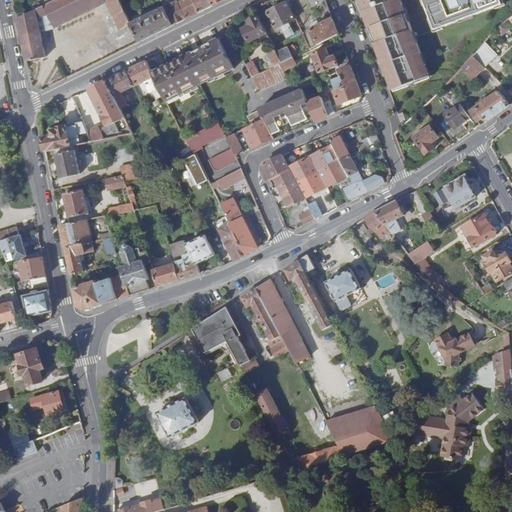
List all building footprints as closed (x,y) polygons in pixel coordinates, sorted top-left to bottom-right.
[(121,0),(54,0),(17,19),(26,61),(46,57),(42,31),(40,15),(51,10),(57,25),(108,1),(121,29),(132,23),(121,0)] [(166,7),(174,25),(188,19),(179,0),(166,7)] [(179,0),(188,19),(201,12),(195,0),(179,0)] [(195,0),(201,12),(215,5),(212,0),(195,0)] [(399,0),(357,0),(392,95),(430,81),(399,0)] [(497,0),(422,0),(435,33),(501,8),(497,0)] [(297,19),(288,2),(267,12),(275,30),(282,27),(286,38),(294,34),(289,24),(297,19)] [(132,23),(140,42),(174,25),(166,7),(132,23)] [(40,15),(42,31),(57,25),(51,10),(40,15)] [(269,37),(259,16),(249,20),(251,25),(244,29),(251,45),(269,37)] [(340,35),(334,19),(304,34),(311,49),(340,35)] [(510,29),(506,23),(499,28),(504,34),(510,29)] [(206,48),(188,57),(202,85),(218,77),(218,79),(236,70),(220,38),(205,46),(206,48)] [(486,66),(498,54),(487,41),(475,54),(486,66)] [(277,54),(281,63),(293,58),(289,48),(277,54)] [(320,73),(341,65),(337,56),(331,59),(327,49),(314,54),(320,73)] [(269,53),(275,66),(281,63),(277,54),(275,50),(269,53)] [(475,54),(462,68),(474,79),(486,66),(475,54)] [(202,85),(188,57),(154,73),(155,77),(167,102),(202,85)] [(281,63),(284,70),(297,64),(294,57),(293,58),(281,63)] [(154,73),(147,61),(130,69),(137,85),(155,77),(154,73)] [(254,62),(247,66),(253,77),(256,76),(260,74),(254,62)] [(260,74),(256,76),(263,89),(288,78),(284,70),(281,63),(275,66),(260,74)] [(362,96),(352,67),(342,70),(343,75),(334,79),(338,90),(336,91),(341,104),(362,96)] [(511,86),(497,70),(493,74),(510,91),(511,89),(511,86)] [(135,86),(127,71),(107,81),(115,96),(135,86)] [(313,75),(300,80),(303,88),(314,84),(316,83),(313,75)] [(115,96),(107,81),(91,89),(109,126),(116,122),(125,118),(115,96)] [(254,119),(256,124),(266,119),(273,135),(282,131),(280,127),(291,122),(292,126),(308,120),(306,115),(312,113),(308,102),(303,89),(260,108),(261,110),(248,116),(251,121),(254,119)] [(484,117),(487,121),(511,105),(506,97),(500,90),(472,110),(479,122),(484,117)] [(312,113),(316,122),(328,117),(324,103),(321,97),(308,102),(312,113)] [(328,117),(336,113),(331,101),(324,103),(328,117)] [(455,128),(471,117),(461,103),(445,114),(455,128)] [(134,134),(125,118),(116,122),(123,136),(134,134)] [(256,124),(244,130),(253,148),(275,139),(273,135),(266,119),(256,124)] [(77,125),(84,144),(91,142),(89,134),(86,127),(84,122),(77,125)] [(116,122),(109,126),(101,129),(105,140),(123,136),(116,122)] [(226,135),(220,123),(200,132),(206,145),(226,135)] [(52,135),(42,137),(45,151),(56,149),(72,146),(67,126),(56,128),(57,130),(52,130),(52,135)] [(105,140),(101,129),(99,126),(92,129),(93,133),(89,134),(91,142),(105,140)] [(441,138),(432,126),(416,137),(427,154),(436,148),(433,144),(441,138)] [(339,131),(331,135),(334,140),(341,136),(339,131)] [(197,134),(186,139),(191,150),(193,154),(204,148),(197,134)] [(235,134),(228,138),(233,148),(236,155),(244,152),(235,134)] [(331,135),(328,136),(334,145),(342,161),(351,156),(341,136),(334,140),(331,135)] [(380,142),(378,138),(360,147),(361,152),(380,142)] [(75,145),(72,146),(56,149),(61,177),(80,174),(75,145)] [(322,151),(325,160),(328,158),(331,166),(342,161),(334,145),(322,151)] [(236,155),(233,148),(210,158),(212,164),(215,168),(217,169),(219,169),(239,161),(236,155)] [(193,154),(191,150),(179,155),(181,161),(184,159),(189,157),(194,155),(193,154)] [(322,151),(312,156),(320,172),(331,166),(328,158),(325,160),(322,151)] [(291,152),(283,155),(287,163),(294,160),(291,152)] [(197,153),(194,155),(189,157),(191,161),(198,175),(205,172),(197,153)] [(287,163),(283,155),(264,163),(263,166),(270,179),(275,177),(291,170),(289,167),(287,163)] [(312,156),(289,167),(291,170),(297,183),(320,172),(312,156)] [(342,161),(350,176),(354,184),(361,197),(370,192),(367,186),(364,182),(363,182),(358,172),(359,172),(351,156),(342,161)] [(331,166),(320,172),(328,188),(350,176),(342,161),(331,166)] [(153,174),(166,168),(163,163),(151,169),(153,174)] [(126,181),(147,176),(145,167),(130,171),(129,168),(122,169),(125,177),(126,181)] [(242,169),(211,184),(215,192),(223,188),(222,186),(245,175),(242,169)] [(291,170),(275,177),(290,207),(305,199),(297,183),(291,170)] [(297,183),(305,199),(328,188),(320,172),(297,183)] [(125,177),(108,180),(109,190),(127,186),(126,181),(125,177)] [(446,189),(458,208),(477,197),(466,177),(446,189)] [(384,178),(373,183),(376,190),(387,184),(388,179),(384,178)] [(373,183),(367,186),(370,192),(376,190),(373,183)] [(345,189),(351,202),(361,197),(354,184),(345,189)] [(65,194),(70,217),(90,214),(85,190),(65,194)] [(431,211),(417,190),(410,194),(424,215),(431,211)] [(234,199),(221,205),(231,225),(245,255),(262,247),(259,241),(255,243),(234,199)] [(398,200),(377,211),(392,231),(394,234),(401,231),(396,219),(405,214),(398,200)] [(311,211),(316,220),(323,216),(316,201),(308,205),(311,211)] [(120,213),(135,210),(133,204),(119,207),(120,213)] [(300,217),(304,226),(316,220),(311,211),(300,217)] [(377,211),(366,218),(382,238),(392,231),(377,211)] [(464,228),(475,247),(498,234),(487,215),(464,228)] [(88,219),(61,224),(66,247),(93,241),(88,219)] [(229,246),(235,260),(245,255),(231,225),(220,229),(225,238),(222,240),(226,247),(229,246)] [(10,238),(20,234),(17,226),(8,228),(0,230),(0,241),(1,241),(10,238)] [(259,239),(265,236),(261,227),(255,230),(259,239)] [(10,238),(1,241),(5,253),(10,252),(12,259),(27,255),(21,234),(20,234),(10,238)] [(214,253),(205,235),(187,243),(191,252),(195,262),(214,253)] [(106,255),(115,252),(110,237),(101,240),(106,255)] [(93,241),(66,247),(71,274),(84,271),(82,260),(85,259),(84,253),(95,251),(93,241)] [(410,255),(417,263),(435,251),(429,242),(410,255)] [(155,278),(152,270),(149,259),(141,261),(137,249),(133,250),(133,248),(129,246),(124,247),(122,252),(126,266),(122,267),(124,275),(131,296),(150,290),(147,281),(155,278)] [(42,249),(27,255),(28,260),(43,257),(42,249)] [(499,281),(511,273),(511,264),(511,262),(511,261),(511,260),(507,251),(498,256),(495,251),(486,256),(489,261),(486,263),(491,273),(493,272),(499,281)] [(195,262),(191,252),(183,255),(185,258),(180,260),(181,262),(175,263),(181,280),(200,274),(195,262)] [(308,255),(300,260),(306,272),(313,268),(315,267),(308,255)] [(20,261),(24,281),(31,279),(47,276),(43,257),(28,260),(20,261)] [(295,277),(306,296),(316,290),(309,277),(306,272),(300,260),(286,269),(291,279),(295,277)] [(181,280),(175,263),(152,270),(155,278),(158,287),(181,280)] [(421,269),(428,275),(434,271),(429,264),(421,269)] [(122,267),(114,270),(116,278),(124,275),(122,267)] [(306,272),(309,277),(316,273),(313,268),(306,272)] [(327,282),(337,302),(348,296),(362,288),(352,269),(327,282)] [(124,275),(112,280),(118,300),(131,296),(124,275)] [(32,288),(48,285),(47,276),(31,279),(32,288)] [(111,278),(97,282),(103,305),(118,300),(112,280),(111,278)] [(291,350),(299,364),(313,358),(276,288),(270,279),(258,287),(286,340),(287,342),(291,350)] [(96,281),(74,287),(78,306),(85,311),(103,305),(97,282),(96,281)] [(286,340),(258,287),(243,296),(248,306),(253,304),(272,340),(270,341),(273,347),(286,340)] [(29,315),(53,310),(49,290),(25,296),(29,315)] [(323,329),(334,324),(316,290),(306,296),(323,329)] [(348,296),(337,302),(342,311),(353,305),(348,296)] [(0,323),(17,318),(13,301),(0,305),(0,323)] [(238,362),(240,361),(241,364),(252,358),(240,334),(243,332),(229,307),(195,328),(207,351),(227,341),(238,362)] [(460,353),(476,344),(469,332),(452,341),(447,333),(435,340),(446,361),(446,366),(460,367),(460,353)] [(277,357),(291,350),(287,342),(274,349),(277,357)] [(30,351),(29,347),(8,352),(13,368),(21,365),(24,375),(26,374),(30,385),(44,381),(41,370),(45,368),(42,358),(41,359),(38,348),(30,351)] [(511,349),(506,352),(494,356),(496,371),(500,370),(502,397),(511,396),(511,349)] [(242,365),(246,373),(260,365),(256,358),(242,365)] [(229,367),(217,373),(222,381),(233,375),(229,367)] [(310,385),(320,404),(327,401),(317,382),(310,385)] [(342,446),(346,455),(396,440),(388,424),(384,418),(369,389),(368,387),(327,401),(320,404),(342,446)] [(258,395),(277,431),(288,426),(268,390),(258,395)] [(0,394),(0,403),(12,399),(10,392),(0,394)] [(46,408),(48,415),(65,411),(60,392),(43,396),(32,399),(35,411),(46,408)] [(158,413),(171,437),(200,423),(187,397),(158,413)] [(455,430),(460,426),(470,420),(470,418),(461,403),(451,410),(440,416),(436,419),(434,429),(403,424),(401,430),(400,430),(399,435),(400,435),(399,443),(431,448),(428,466),(448,470),(451,457),(454,457),(458,438),(454,437),(455,430)] [(440,416),(451,410),(447,404),(436,410),(438,413),(440,416)] [(384,418),(388,424),(399,417),(395,411),(384,418)] [(24,427),(9,433),(15,449),(31,442),(24,427)] [(9,433),(0,436),(8,457),(10,461),(19,458),(15,449),(9,433)] [(15,449),(19,458),(19,459),(38,452),(34,441),(31,442),(15,449)] [(297,470),(327,461),(346,455),(342,446),(292,459),(297,470)] [(83,511),(84,498),(63,507),(63,511),(83,511)]
